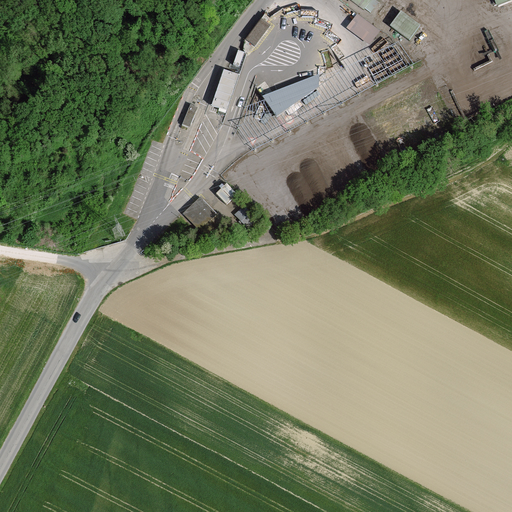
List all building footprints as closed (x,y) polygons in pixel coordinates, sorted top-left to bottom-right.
[(345,0),(364,14),(373,0),(345,0)] [(402,14),(391,27),(410,42),(421,27),(402,14)] [(264,17),(249,40),(259,46),(274,24),(264,17)] [(402,48),(379,32),(369,48),(392,63),(402,48)] [(225,71),(212,105),(228,110),(241,76),(225,71)] [(191,127),(200,107),(194,104),(185,124),(191,127)] [(216,194),(227,205),(237,195),(226,184),(216,194)] [(200,197),(182,215),(206,238),(216,228),(209,222),(217,213),(200,197)] [(246,208),(239,212),(247,225),(254,220),(246,208)]
